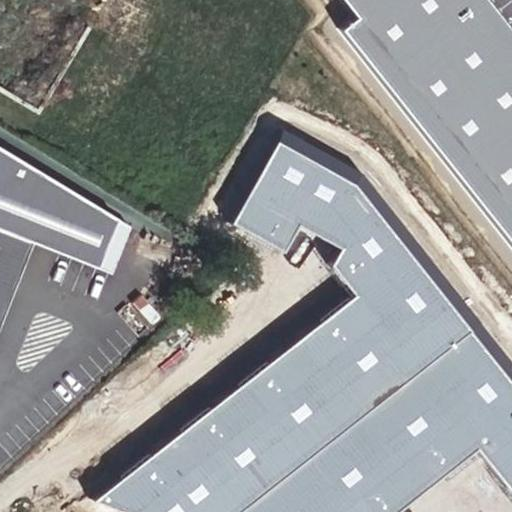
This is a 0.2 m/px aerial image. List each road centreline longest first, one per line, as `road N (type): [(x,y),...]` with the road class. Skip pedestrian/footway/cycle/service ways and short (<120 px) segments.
road 1 (unknown): [(47,511),(228,370),(276,342)]
road 2 (unknown): [(0,448),(73,273)]
